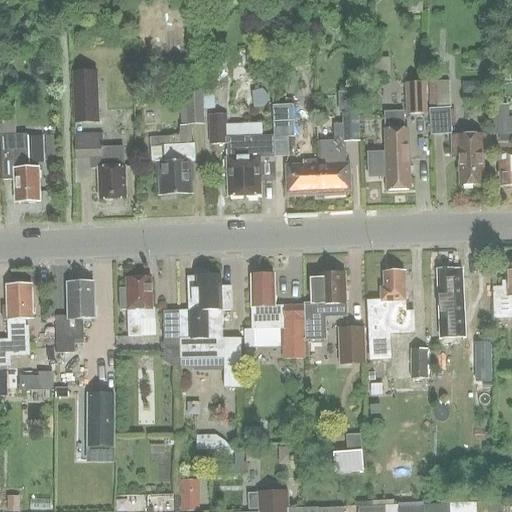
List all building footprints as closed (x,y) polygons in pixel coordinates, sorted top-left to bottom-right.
[(422,14),(422,0),(406,0),(407,14),(422,14)] [(265,49),(247,50),(247,65),(265,64),(265,49)] [(99,123),(98,73),(74,74),(75,124),(99,123)] [(191,145),(191,127),(204,126),(202,92),(201,81),(185,82),(186,101),(179,101),(180,137),(162,137),(163,146),(150,147),(151,163),(155,163),(156,179),(160,179),(160,200),(176,199),(176,195),(190,195),(189,162),(194,162),(193,145),(191,145)] [(431,136),(451,136),(448,82),(428,82),(429,110),(431,136)] [(426,83),(404,84),(405,116),(427,115),(426,83)] [(404,135),(400,135),(399,112),(384,112),(385,135),(385,151),(385,158),(386,162),(368,162),(368,181),(386,181),(386,191),(409,191),(409,150),(406,150),(405,135),(404,135)] [(317,161),(318,194),(350,193),(349,164),(346,164),(345,144),(359,143),(358,114),(342,114),(342,125),(333,126),(334,142),(316,143),(317,161)] [(226,145),(225,117),(210,117),(211,146),(226,145)] [(494,118),(493,132),(494,136),(509,135),(508,117),(494,118)] [(60,157),(60,148),(59,132),(45,133),(45,135),(45,158),(60,157)] [(26,135),(0,137),(0,143),(1,161),(1,181),(14,180),(15,203),(40,202),(39,181),(42,178),(41,173),(39,171),(39,169),(28,169),(26,135)] [(125,168),(123,168),(123,147),(101,148),(101,135),(76,136),(77,161),(90,161),(91,171),(97,171),(97,185),(99,185),(99,200),(104,200),(105,202),(111,201),(113,200),(124,199),(124,179),(126,179),(125,168)] [(451,136),(451,156),(458,156),(459,186),(483,185),(482,156),(491,156),(490,135),(451,136)] [(228,176),(228,197),(260,196),(259,159),(275,158),(273,137),(227,139),(227,159),(223,159),(223,176),(228,176)] [(511,144),(498,145),(499,187),(511,186),(511,144)] [(318,194),(317,161),(303,161),(303,166),(285,166),(286,194),(318,194)] [(452,271),(452,270),(450,271),(447,268),(442,269),(439,271),(437,271),(441,340),(456,340),(453,304),(463,303),(461,271),(452,271)] [(511,268),(507,269),(508,285),(504,285),(504,292),(495,292),(496,321),(511,320),(511,268)] [(394,272),(392,274),(383,274),(383,288),(380,288),(381,304),(386,304),(387,321),(399,320),(400,334),(414,333),(413,312),(407,313),(405,273),(402,273),(400,271),(394,272)] [(303,327),(303,307),(303,306),(274,307),(274,305),(276,303),(276,297),(274,294),(273,276),(271,276),(268,273),(263,274),(260,276),(251,276),(252,330),(282,329),(282,361),(305,360),(304,341),(303,327)] [(303,307),(303,327),(304,341),(325,340),(324,318),(346,317),(346,312),(345,275),(330,275),(327,273),(320,273),(318,276),(316,276),(316,280),(309,280),(309,305),(303,305),(303,306),(303,307)] [(190,311),(179,311),(179,367),(180,367),(180,371),(192,371),(193,373),(211,372),(223,372),(223,389),(242,389),(242,368),(241,340),(223,340),(222,311),(233,311),(232,288),(221,288),(220,277),(189,278),(190,311)] [(156,337),(155,309),(152,309),(152,306),(154,304),(154,299),(151,295),(151,279),(126,280),(126,291),(120,291),(121,313),(127,313),(127,321),(128,338),(156,337)] [(96,309),(94,306),(94,284),(81,285),(78,283),(72,283),(70,285),(67,285),(68,318),(55,318),(56,355),(74,354),(74,345),(83,345),(82,321),(95,320),(95,317),(97,315),(96,309)] [(19,285),(17,287),(7,287),(8,308),(3,308),(4,322),(8,321),(9,341),(0,340),(0,366),(6,366),(11,366),(10,356),(29,355),(28,329),(24,329),(23,321),(31,321),(31,317),(34,315),(33,309),(31,307),(30,287),(27,287),(24,284),(19,285)] [(179,367),(179,311),(163,311),(163,348),(164,362),(171,367),(179,367)] [(365,365),(363,328),(339,329),(340,366),(365,365)] [(252,348),(252,330),(244,330),(244,348),(252,348)] [(492,383),(491,343),(476,343),(477,383),(492,383)] [(410,350),(410,351),(410,380),(427,381),(427,359),(427,351),(410,350)] [(38,377),(20,377),(19,391),(53,392),(53,374),(38,373),(38,377)] [(68,389),(55,389),(55,399),(68,398),(68,389)] [(114,395),(89,396),(89,448),(115,447),(114,395)] [(347,437),(348,453),(362,452),(361,436),(347,437)] [(333,454),(334,474),(364,472),(362,452),(348,453),(333,454)] [(182,483),(181,511),(196,511),(196,483),(182,483)] [(287,493),(259,494),(260,510),(259,511),(287,511),(288,510),(287,493)] [(259,494),(247,494),(248,511),(258,510),(260,510),(259,494)] [(19,511),(20,497),(7,497),(6,511),(19,511)] [(476,511),(501,511),(501,503),(476,504),(476,511)]
